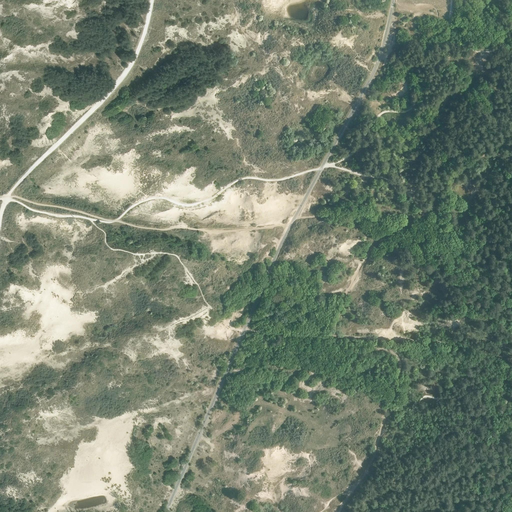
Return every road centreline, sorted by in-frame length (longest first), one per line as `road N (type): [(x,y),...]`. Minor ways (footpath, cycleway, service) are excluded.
road 1 (unknown): [(511,154),(480,157),(445,181),(425,213),(372,246),(344,294),(335,339),(394,352),(399,362),(373,454),(338,511)]
road 2 (unknown): [(0,196),(162,230),(247,229),(335,212),(407,222)]
